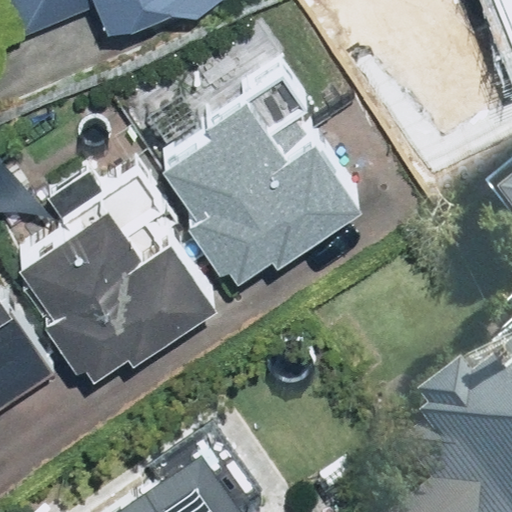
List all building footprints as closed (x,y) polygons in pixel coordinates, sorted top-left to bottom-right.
[(25,0),(34,19),(76,0),(110,0),(117,14),(146,0),(196,0),(197,0),(25,0)] [(282,238),(370,174),(284,55),(162,144),(240,251),(274,226),(282,238)] [(170,189),(140,150),(109,174),(93,154),(57,181),(72,201),(24,238),(58,282),(44,293),(88,351),(122,325),(134,341),(221,274),(161,196),(170,189)] [(511,511),(511,191),(507,195),(511,200),(511,336),(434,404),(448,420),(409,454),(443,494),(422,511),(511,511)] [(0,389),(57,355),(0,258),(0,389)]
